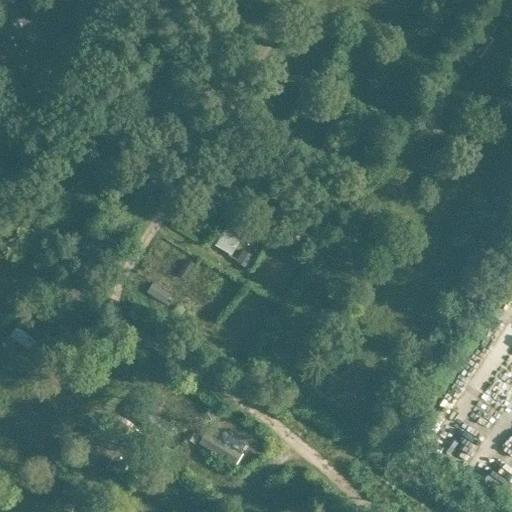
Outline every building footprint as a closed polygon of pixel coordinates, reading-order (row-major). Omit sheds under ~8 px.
[(402,65),(391,87),(402,93),(413,71),(402,65)] [(164,255),(196,270),(203,254),(171,240),(164,255)] [(253,247),(249,260),(266,266),(271,253),(253,247)] [(233,324),(259,296),(225,264),(199,293),(233,324)] [(264,344),(289,308),(269,294),(244,330),(264,344)] [(193,400),(180,414),(192,425),(205,411),(193,400)] [(0,427),(3,430),(11,419),(0,411),(0,427)] [(259,435),(271,431),(267,419),(255,423),(259,435)] [(201,420),(194,428),(208,440),(215,432),(201,420)] [(226,453),(249,462),(258,438),(234,430),(226,453)]
